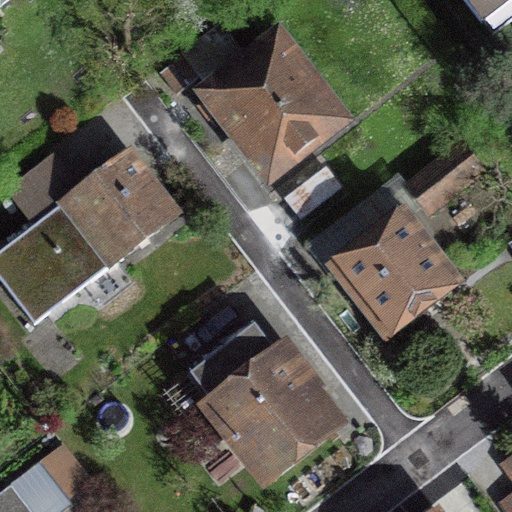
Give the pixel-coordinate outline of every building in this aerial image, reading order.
[(511,0),(462,0),(481,24),(511,0)] [(274,35),(203,95),(208,101),(199,108),(208,119),(216,112),(270,179),(340,119),(274,35)] [(460,145),(408,187),(430,212),(482,173),(460,145)] [(35,223),(0,250),(0,280),(35,324),(171,218),(123,157),(75,195),(51,164),(12,194),(35,223)] [(326,168),(284,198),(299,219),(341,189),(326,168)] [(404,220),(340,270),(387,330),(451,281),(404,220)] [(190,375),(212,404),(212,405),(267,477),(332,427),(278,357),(276,359),(253,328),(190,375)] [(511,511),(511,460),(504,466),(511,477),(511,494),(500,503),(506,511),(511,511)] [(32,511),(12,485),(0,494),(0,511),(32,511)]
